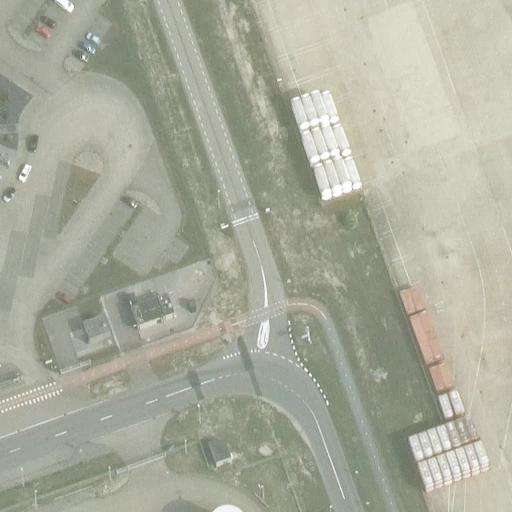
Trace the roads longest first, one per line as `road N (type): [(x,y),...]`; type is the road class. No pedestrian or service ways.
road 1 (unclassified): [(255,374),(265,288),(166,0)]
road 2 (unclassified): [(0,455),(201,383),(255,374)]
road 3 (unclassified): [(347,511),(311,411),(288,388),(255,374)]
